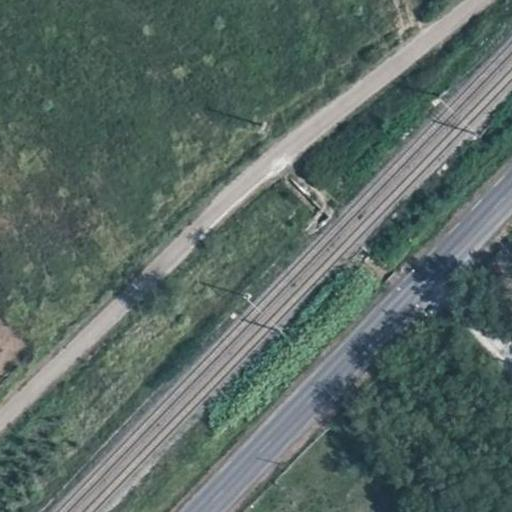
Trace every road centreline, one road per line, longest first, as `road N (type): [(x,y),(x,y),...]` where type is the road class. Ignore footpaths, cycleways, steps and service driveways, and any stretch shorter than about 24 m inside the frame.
road 1 (unclassified): [(0,420),(253,178),(480,0)]
road 2 (tertiary): [(202,511),(431,275)]
road 3 (residential): [(431,275),(511,367)]
